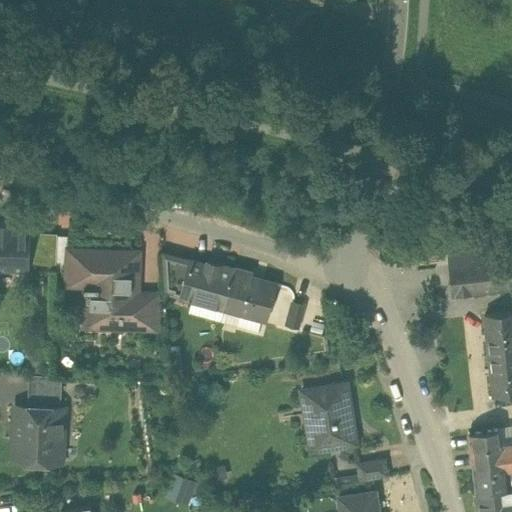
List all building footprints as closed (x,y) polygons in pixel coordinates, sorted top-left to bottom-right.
[(31,226),(0,224),(0,267),(30,269),(30,261),(31,232),(31,226)] [(57,234),(31,232),(30,261),(56,261),(57,234)] [(139,250),(68,248),(67,273),(91,273),(91,285),(83,284),(83,288),(87,288),(86,317),(105,318),(104,325),(136,326),(137,301),(131,301),(132,275),(138,275),(139,250)] [(191,259),(163,251),(166,287),(173,289),(172,292),(181,294),(191,259)] [(235,267),(208,259),(207,263),(191,259),(181,294),(224,306),(235,267)] [(511,279),(510,261),(473,265),(471,265),(452,267),(450,267),(450,269),(453,293),(453,295),(454,295),(454,294),(474,292),(474,293),(476,293),(476,292),(511,288),(511,279)] [(277,283),(252,276),(253,271),(235,267),(224,306),(221,318),(258,329),(262,317),(267,318),(277,283)] [(159,302),(137,301),(136,326),(158,327),(159,302)] [(305,304),(293,301),(286,324),(298,327),(305,304)] [(511,312),(485,315),(490,355),(511,352),(511,312)] [(511,352),(490,355),(494,395),(511,393),(511,352)] [(167,362),(145,362),(145,374),(167,374),(167,362)] [(62,374),(29,372),(28,398),(61,400),(62,374)] [(346,381),(302,388),(306,413),(311,412),(316,443),(336,439),(337,445),(356,442),(346,381)] [(64,406),(16,404),(13,458),(15,458),(16,452),(59,454),(59,460),(62,460),(64,406)] [(498,429),(470,432),(474,465),(506,461),(507,468),(511,467),(511,443),(500,444),(498,429)] [(385,458),(359,462),(361,477),(387,473),(385,458)] [(506,461),(474,465),(477,491),(511,486),(511,467),(507,468),(506,461)] [(169,493),(188,498),(192,482),(172,477),(169,493)] [(511,511),(511,486),(477,491),(479,511),(511,511)] [(379,511),(376,489),(339,495),(341,511),(379,511)]
